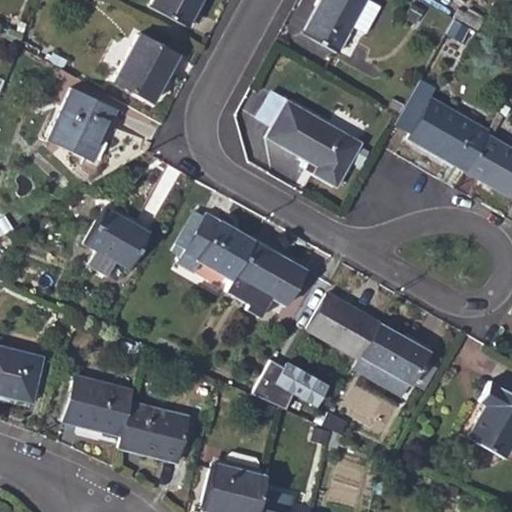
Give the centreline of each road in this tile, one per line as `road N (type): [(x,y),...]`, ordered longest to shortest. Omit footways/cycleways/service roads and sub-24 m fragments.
road 1 (residential): [(263,0),(202,110),(208,155),(245,187),(358,250)]
road 2 (residential): [(358,250),(445,298),(486,297),(502,285),(504,269),(490,235),(451,221),(428,225)]
